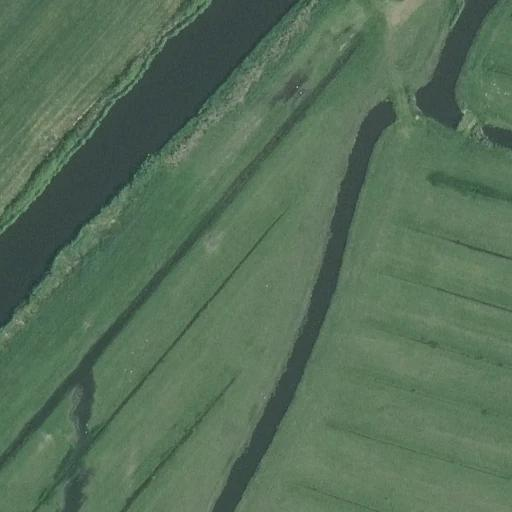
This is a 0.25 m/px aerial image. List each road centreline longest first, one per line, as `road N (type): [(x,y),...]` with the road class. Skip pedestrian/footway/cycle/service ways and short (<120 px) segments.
road 1 (track): [(280,169),(397,14)]
road 2 (track): [(415,142),(393,44),(397,14)]
